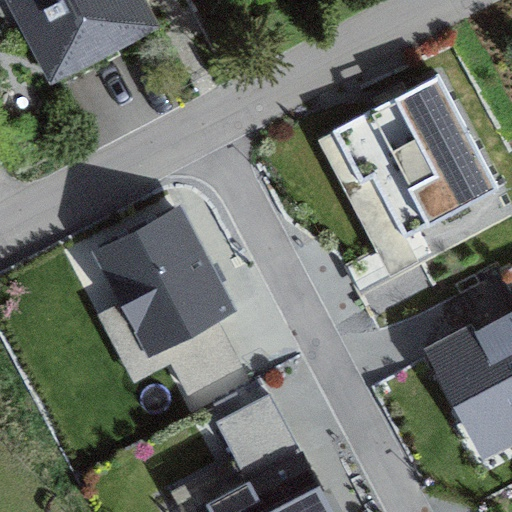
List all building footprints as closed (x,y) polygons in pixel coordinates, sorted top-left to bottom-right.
[(36,0),(43,11),(26,20),(53,70),(114,37),(117,42),(149,25),(135,0),(36,0)] [(491,179),(436,77),(325,137),(380,239),(491,179)] [(228,302),(178,207),(100,248),(150,342),(228,302)] [(511,429),(511,304),(433,345),(484,444),(511,429)] [(62,511),(0,393),(0,511),(62,511)] [(325,511),(270,401),(227,423),(255,478),(214,499),(220,511),(325,511)]
